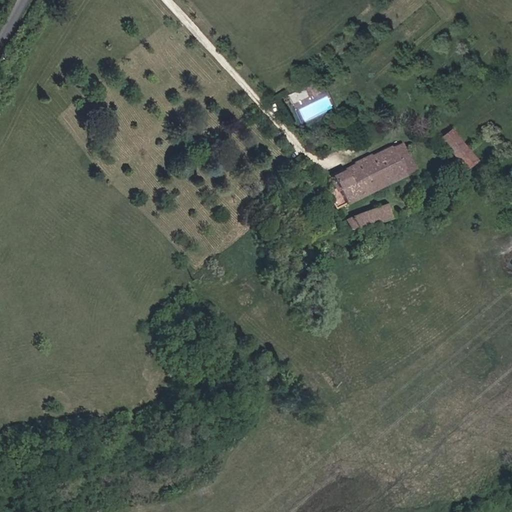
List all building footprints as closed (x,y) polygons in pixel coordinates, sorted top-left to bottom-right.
[(321,92),(317,82),(307,86),(311,96),(321,92)] [(475,162),(451,132),(439,140),(464,171),(475,162)] [(404,152),(400,143),(393,147),(397,156),(404,152)] [(344,206),(414,171),(404,152),(397,156),(393,147),(330,178),(344,206)] [(357,230),(393,218),(387,206),(344,221),(349,230),(357,230)]
